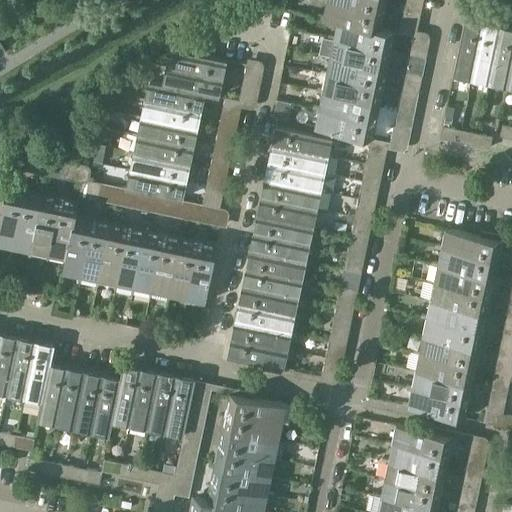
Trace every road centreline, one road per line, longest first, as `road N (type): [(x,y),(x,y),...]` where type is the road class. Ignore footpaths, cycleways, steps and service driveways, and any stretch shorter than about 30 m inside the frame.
road 1 (residential): [(214,356),(210,343),(279,41),(228,29)]
road 2 (residential): [(340,401),(363,380),(411,177)]
road 3 (residential): [(214,356),(0,311)]
road 4 (residential): [(411,177),(450,0)]
road 5 (residential): [(340,401),(219,374),(214,356)]
